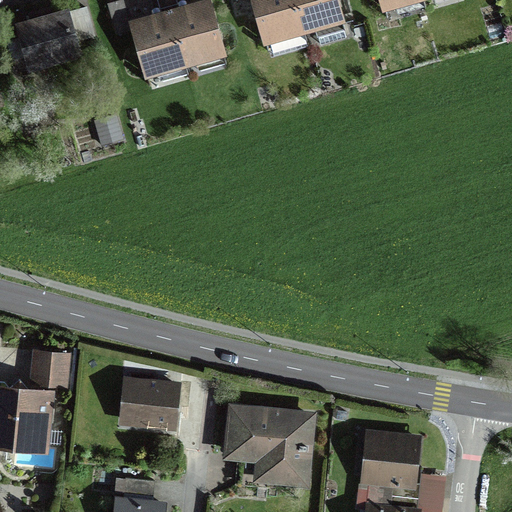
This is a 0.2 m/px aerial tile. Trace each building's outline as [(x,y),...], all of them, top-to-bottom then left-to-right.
[(116,0),(107,3),(115,32),(131,27),(123,0),(116,0)] [(304,38),(293,0),(251,0),(265,49),(304,38)] [(293,0),(304,38),(343,27),(335,0),(293,0)] [(423,3),(421,0),(379,0),(384,14),(423,3)] [(209,5),(170,16),(186,71),(224,60),(209,5)] [(93,14),(76,19),(83,41),(100,36),(93,14)] [(81,62),(67,16),(15,30),(28,77),(81,62)] [(147,82),(186,71),(170,16),(131,27),(147,82)] [(115,118),(98,123),(105,145),(122,140),(115,118)] [(34,356),(32,392),(50,393),(68,394),(70,357),(34,356)] [(175,435),(179,387),(125,382),(121,430),(175,435)] [(0,443),(46,447),(50,393),(32,392),(0,389),(0,443)] [(309,488),(316,413),(232,405),(227,457),(258,460),(256,483),(309,488)] [(419,442),(368,436),(363,489),(368,490),(393,492),(414,494),(419,442)] [(441,511),(445,484),(423,482),(419,511),(441,511)] [(152,506),(154,487),(117,484),(114,511),(163,511),(164,507),(152,506)] [(368,490),(367,510),(366,511),(401,511),(392,511),(393,492),(368,490)]
